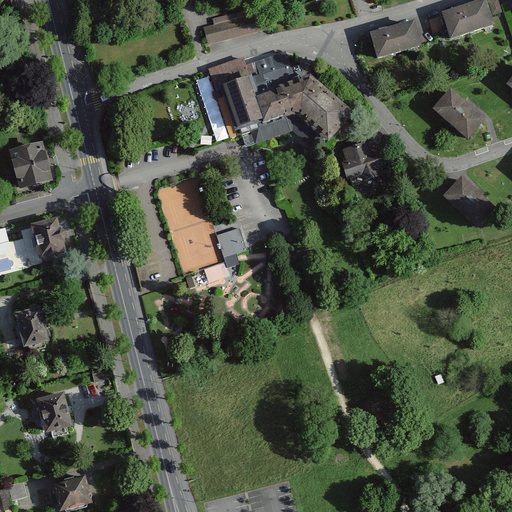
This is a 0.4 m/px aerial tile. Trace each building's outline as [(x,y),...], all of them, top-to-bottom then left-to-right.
[(497,0),(494,0),(487,2),(492,17),(502,14),(499,7),(497,0)] [(450,44),(495,30),(491,18),(486,3),(441,17),(446,32),(450,44)] [(214,26),(204,29),(208,45),(268,29),(262,7),(261,8),(235,14),(213,20),(214,26)] [(438,18),(428,21),(433,36),(443,33),(438,18)] [(377,63),(421,51),(420,46),(414,25),(369,37),(372,46),(377,63)] [(288,134),(293,132),(320,157),(325,152),(354,118),(310,79),(303,82),(300,79),(293,74),(286,53),(246,67),(243,59),(208,71),(216,94),(213,94),(213,98),(215,103),(218,101),(222,99),(235,135),(240,134),(243,141),(244,144),(245,145),(249,148),(255,146),(257,145),(288,134)] [(463,104),(450,93),(432,114),(468,145),(486,125),(463,104)] [(346,162),(342,164),(347,180),(361,176),(363,181),(379,176),(377,170),(384,168),(379,152),(371,154),(368,143),(343,151),(346,162)] [(22,149),(10,152),(20,189),(51,181),(42,144),(22,149)] [(443,201),(477,233),(496,213),(489,207),(487,205),(461,181),(457,186),(443,201)] [(57,221),(30,229),(40,264),(67,256),(64,245),(67,240),(66,238),(65,235),(61,232),(57,221)] [(218,235),(217,236),(225,263),(226,268),(239,264),(235,253),(247,250),(240,228),(218,235)] [(6,232),(5,230),(0,230),(0,256),(11,254),(6,232)] [(40,311),(16,317),(23,345),(24,350),(29,349),(31,353),(44,350),(43,345),(49,344),(44,325),(40,311)] [(94,383),(106,381),(105,373),(92,375),(94,383)] [(64,395),(37,403),(46,438),(73,430),(64,395)] [(368,414),(369,417),(370,420),(373,422),(376,423),(379,423),(383,422),(386,420),(387,417),(388,414),(388,410),(386,407),(384,405),(381,403),(377,403),(374,404),(371,405),(369,408),(368,411),(368,414)] [(85,478),(52,487),(58,511),(73,511),(93,507),(85,478)] [(27,499),(24,483),(7,487),(11,503),(27,499)]
